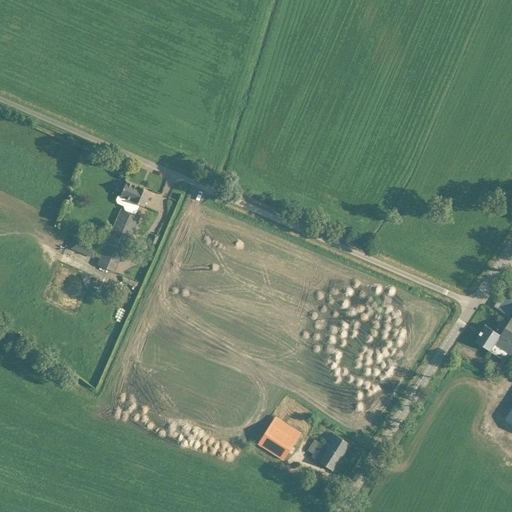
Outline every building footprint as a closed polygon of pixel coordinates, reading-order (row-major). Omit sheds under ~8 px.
[(127,182),(123,191),(121,195),(118,194),(116,200),(118,203),(124,206),(127,205),(129,200),(144,207),(150,192),(138,187),(127,182)] [(129,239),(130,239),(140,217),(121,208),(97,265),(115,272),(129,239)] [(70,249),(94,259),(99,246),(76,236),(70,249)] [(475,341),(493,353),(497,346),(511,355),(511,316),(500,335),(485,325),(475,341)] [(305,427),(311,416),(303,411),(297,422),(305,427)] [(271,424),(258,444),(283,460),(296,440),(271,424)] [(350,444),(341,438),(332,432),(323,445),(314,439),(308,450),(313,454),(311,457),(332,471),(350,444)]
